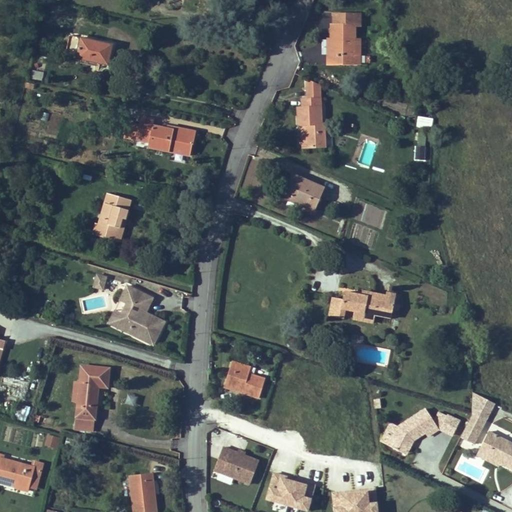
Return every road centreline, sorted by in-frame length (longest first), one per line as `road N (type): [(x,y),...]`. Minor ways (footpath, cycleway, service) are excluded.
road 1 (residential): [(302,0),(219,199),(204,259),(195,511)]
road 2 (unknown): [(196,372),(83,337),(15,326)]
road 3 (unknown): [(219,199),(379,273)]
